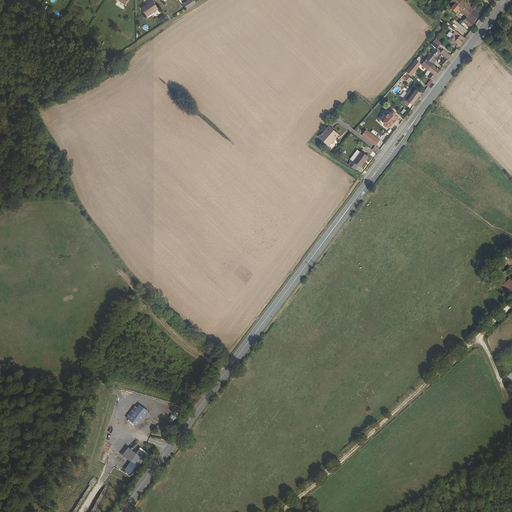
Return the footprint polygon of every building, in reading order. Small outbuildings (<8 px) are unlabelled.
[(451,0),(450,2),(454,5),(451,8),(456,12),(459,9),(467,17),(473,11),(475,8),(477,6),(475,4),(472,7),(473,7),(471,8),(462,0),(451,0)] [(157,11),(151,3),(140,11),(146,19),(157,11)] [(473,11),(467,17),(473,22),(478,15),(473,11)] [(472,30),(476,24),(473,22),(467,17),(462,21),(472,30)] [(452,23),(449,28),(454,31),(457,27),(452,23)] [(458,48),(465,39),(455,31),(448,40),(458,48)] [(436,50),(441,45),(435,39),(430,45),(436,50)] [(427,76),(432,81),(440,71),(431,63),(433,61),(432,60),(439,52),(434,49),(423,61),(420,65),(430,72),(427,76)] [(445,58),(448,60),(450,56),(442,50),(440,53),(445,58)] [(405,74),(402,78),(409,84),(413,80),(405,74)] [(410,105),(411,106),(419,94),(414,91),(411,96),(408,94),(404,100),(410,105)] [(411,106),(412,107),(421,95),(419,94),(411,106)] [(407,108),(410,105),(404,100),(401,104),(407,108)] [(378,120),(384,126),(387,128),(396,118),(387,110),(384,112),(383,111),(380,115),(381,117),(378,120)] [(326,147),(336,134),(326,126),(317,138),(326,147)] [(359,136),(374,147),(378,141),(364,130),(359,136)] [(346,165),(354,170),(357,166),(359,168),(368,157),(359,150),(352,161),(349,161),(346,165)] [(132,409),(124,418),(134,426),(146,412),(138,405),(134,410),(132,409)] [(121,455),(135,467),(141,460),(127,448),(121,455)]
